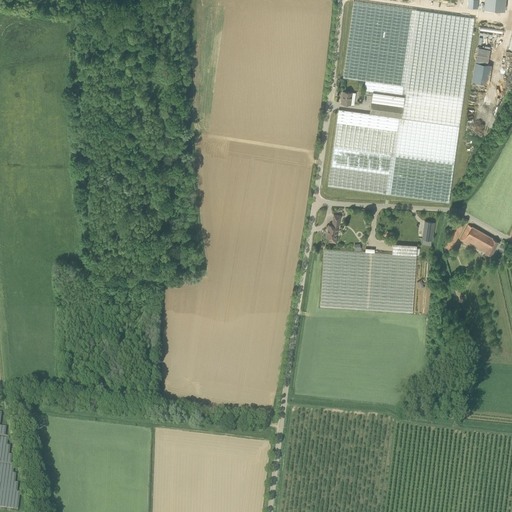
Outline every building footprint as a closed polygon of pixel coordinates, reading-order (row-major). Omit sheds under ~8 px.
[(478,0),(468,0),(468,8),(478,9),(478,0)] [(505,11),(505,0),(485,0),(484,9),(505,11)] [(353,1),(343,78),(365,81),(364,90),(373,91),(370,114),(338,109),(328,184),(447,201),(474,18),(353,1)] [(489,64),(491,49),(478,47),(473,82),(490,84),(492,65),(489,64)] [(356,93),(348,92),(343,91),(341,103),(351,104),(354,105),(356,93)] [(327,237),(330,238),(329,241),(336,242),(337,239),(336,238),(337,227),(339,227),(341,215),(334,214),(332,225),(329,225),(328,225),(329,225),(327,237)] [(432,222),(425,221),(424,230),(425,230),(424,238),(423,238),(432,240),(433,231),(431,231),(432,222)] [(460,234),(463,228),(457,224),(454,231),(460,234)] [(491,256),(499,242),(468,225),(460,240),(479,251),(480,250),(481,250),(481,249),(486,252),(485,253),(491,256)] [(393,244),(392,253),(416,255),(417,250),(417,245),(393,244)] [(413,313),(416,255),(392,253),(374,252),(375,249),(366,249),(365,252),(325,249),(321,307),(326,307),(413,313)] [(0,508),(18,511),(20,493),(17,493),(18,484),(15,483),(16,474),(13,474),(14,465),(11,465),(12,456),(9,455),(10,446),(7,446),(8,437),(5,437),(6,428),(0,426),(2,413),(0,413),(0,508)]
